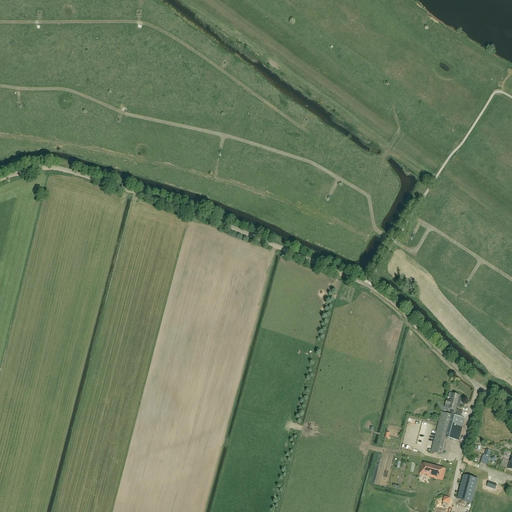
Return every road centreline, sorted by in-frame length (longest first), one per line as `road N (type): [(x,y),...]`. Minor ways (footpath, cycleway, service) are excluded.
road 1 (unclassified): [(511,412),(366,284),(192,211),(62,168),(0,179)]
road 2 (track): [(303,129),(148,24),(0,21)]
road 3 (track): [(0,85),(69,90),(120,117)]
